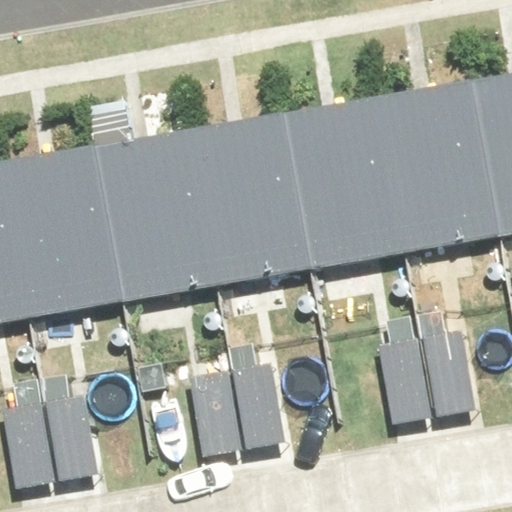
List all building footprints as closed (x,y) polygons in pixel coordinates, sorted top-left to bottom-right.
[(511,237),(511,89),(487,94),(511,237)] [(413,265),(511,248),(511,237),(487,94),(386,112),(413,265)] [(321,282),(413,265),(386,112),(294,128),(321,282)] [(223,299),(321,282),(294,128),(196,145),(223,299)] [(133,314),(223,299),(196,145),(106,161),(133,314)] [(36,331),(133,314),(106,161),(9,177),(36,331)] [(0,337),(36,331),(9,177),(0,179),(0,337)] [(463,340),(387,353),(401,429),(476,416),(463,340)] [(281,375),(198,390),(211,465),(294,450),(281,375)] [(91,404),(13,418),(26,491),(104,478),(91,404)]
